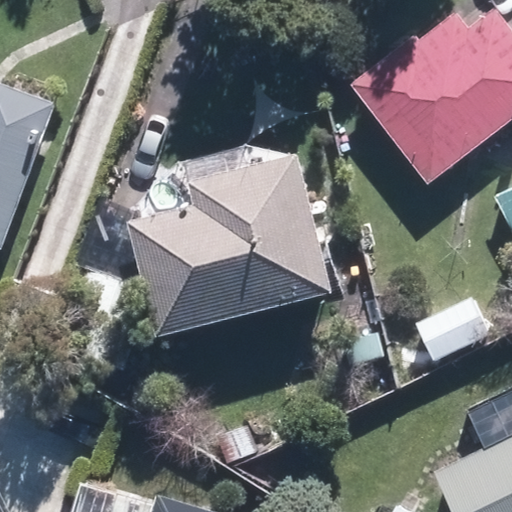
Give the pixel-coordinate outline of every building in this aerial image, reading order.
[(432,179),(511,117),(511,21),(497,3),(470,25),(457,8),(421,36),(417,30),(354,79),(432,179)] [(0,243),(5,245),(59,99),(0,76),(0,243)] [(149,210),(104,195),(80,259),(95,266),(66,345),(130,368),(156,296),(164,331),(340,286),(307,147),(196,174),(202,198),(149,210)] [(511,220),(511,185),(499,191),(511,220)] [(436,357),(492,330),(474,295),(418,320),(436,357)] [(259,449),(250,424),(220,434),(229,460),(259,449)] [(460,511),(511,511),(511,429),(438,466),(460,511)] [(382,488),(369,511),(425,511),(427,510),(382,488)] [(214,511),(161,496),(155,511),(214,511)]
